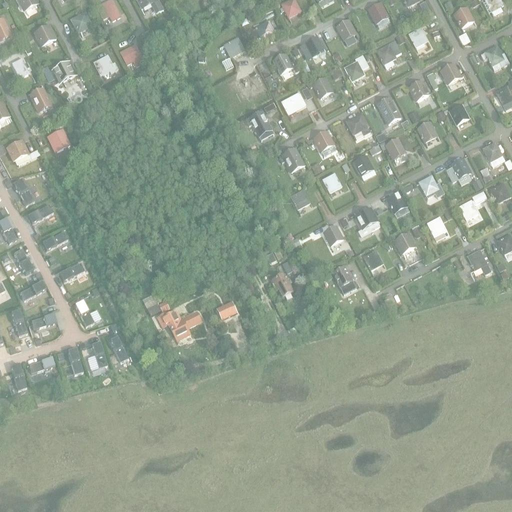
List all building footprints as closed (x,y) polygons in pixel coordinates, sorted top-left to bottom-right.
[(25,13),(37,7),(33,0),(17,0),(16,1),(19,6),(21,5),(25,13)] [(157,2),(155,3),(153,0),(135,0),(137,3),(139,2),(143,10),(150,6),(155,15),(162,12),(157,2)] [(402,0),(407,9),(419,3),(417,0),(402,0)] [(486,0),(484,1),(491,14),(504,8),(499,0),(486,0)] [(281,7),(288,20),(300,14),(293,1),(281,7)] [(114,22),(113,20),(118,17),(110,2),(96,9),(103,22),(109,19),(112,23),(114,22)] [(369,13),(376,26),(388,19),(381,6),(369,13)] [(455,17),(462,30),(473,24),(466,11),(455,17)] [(79,35),(91,28),(84,15),(70,22),(73,27),(75,27),(79,35)] [(0,21),(0,44),(1,46),(11,40),(2,21),(0,21)] [(336,30),(343,43),(356,36),(349,23),(336,30)] [(255,31),(262,43),(275,36),(269,24),(255,31)] [(43,48),(55,42),(48,29),(34,36),(37,41),(39,40),(43,48)] [(408,37),(415,50),(427,44),(420,31),(408,37)] [(224,47),(230,60),(244,53),(237,40),(224,47)] [(305,47),(312,60),(324,53),(317,40),(305,47)] [(138,68),(137,66),(142,63),(134,47),(120,55),(127,68),(133,65),(136,69),(138,68)] [(376,54),(383,67),(396,61),(389,47),(376,54)] [(504,56),(501,58),(497,49),(485,56),(481,58),(484,63),(488,61),(492,69),(494,73),(501,69),(502,70),(509,67),(504,56)] [(470,58),(474,67),(479,64),(475,56),(470,58)] [(295,63),(290,66),(285,57),(273,63),(280,76),(292,70),(295,75),(300,73),(295,63)] [(102,77),(114,71),(107,58),(93,65),(96,71),(98,70),(102,77)] [(11,66),(19,81),(29,76),(22,61),(11,66)] [(344,71),(352,84),(364,78),(357,64),(344,71)] [(62,84),(74,78),(67,65),(53,72),(56,77),(58,76),(62,84)] [(465,75),(459,78),(457,75),(462,72),(458,65),(441,74),(448,88),(461,81),(460,80),(463,78),(465,82),(468,81),(465,75)] [(41,71),(45,80),(51,78),(46,69),(41,71)] [(32,78),(35,84),(45,80),(42,73),(32,78)] [(241,80),(248,94),(260,87),(253,74),(241,80)] [(427,77),(433,92),(438,90),(434,82),(436,81),(433,75),(427,77)] [(313,88),(320,101),(332,94),(325,81),(313,88)] [(496,95),(503,108),(511,103),(511,95),(510,93),(511,91),(511,81),(507,84),(509,87),(508,88),(496,95)] [(409,91),(416,105),(429,98),(422,85),(409,91)] [(30,97),(39,116),(53,109),(44,90),(30,97)] [(281,105),(288,118),(300,111),(293,98),(281,105)] [(378,108),(388,127),(400,121),(390,101),(378,108)] [(234,114),(231,115),(225,103),(219,106),(226,118),(230,124),(237,121),(234,114)] [(0,123),(9,120),(2,106),(0,107),(0,123)] [(450,114),(457,128),(469,122),(462,108),(450,114)] [(249,121),(256,135),(268,128),(262,115),(249,121)] [(368,130),(365,132),(358,118),(346,125),(353,138),(361,134),(364,138),(370,135),(368,130)] [(418,131),(425,145),(437,139),(430,125),(418,131)] [(49,138),(56,153),(69,147),(62,131),(49,138)] [(314,141),(323,159),(336,152),(326,135),(314,141)] [(393,162),(405,155),(398,142),(387,147),(385,143),(379,146),(382,152),(387,150),(393,162)] [(18,168),(30,161),(21,144),(7,151),(10,156),(11,156),(18,168)] [(483,152),(492,170),(505,164),(495,145),(483,152)] [(299,171),(304,169),(295,151),(282,158),(283,160),(279,161),(282,166),(285,164),(288,170),(289,170),(291,175),(299,171)] [(354,165),(361,179),(373,172),(366,158),(354,165)] [(451,168),(458,182),(470,175),(463,162),(451,168)] [(322,182),(329,195),(341,189),(334,175),(322,182)] [(439,186),(436,187),(431,179),(419,185),(427,201),(435,196),(437,200),(444,196),(439,186)] [(15,185),(26,207),(34,203),(23,181),(15,185)] [(490,192),(497,205),(509,199),(502,186),(490,192)] [(290,199),(297,212),(309,206),(303,193),(290,199)] [(475,206),(476,207),(487,200),(483,193),(472,199),(473,202),(471,203),(459,209),(466,222),(478,216),(473,207),(475,206)] [(387,202),(394,215),(406,209),(399,196),(387,202)] [(49,206),(28,218),(32,226),(54,214),(49,206)] [(362,232),(369,229),(371,233),(380,228),(371,210),(355,219),(362,232)] [(452,212),(445,216),(448,222),(455,218),(452,212)] [(0,221),(0,228),(8,245),(16,241),(5,219),(0,221)] [(427,226),(434,239),(446,232),(439,219),(427,226)] [(323,236),(330,249),(342,243),(335,229),(323,236)] [(63,234),(42,245),(46,253),(68,242),(63,234)] [(395,243),(402,256),(414,249),(407,236),(395,243)] [(511,242),(509,237),(497,243),(504,257),(511,252),(511,242)] [(272,245),(264,249),(267,255),(274,251),(272,245)] [(15,254),(26,276),(34,272),(23,250),(15,254)] [(363,260),(370,273),(382,266),(375,253),(363,260)] [(484,277),(490,274),(479,253),(467,259),(474,273),(480,270),(484,277)] [(273,255),(268,257),(272,264),(277,261),(273,255)] [(81,264),(59,276),(64,284),(85,272),(81,264)] [(332,276),(339,290),(352,284),(344,270),(332,276)] [(150,286),(156,283),(152,275),(146,278),(150,286)] [(321,280),(324,285),(333,280),(331,275),(321,280)] [(291,282),(286,285),(282,278),(271,283),(275,292),(278,291),(282,299),(293,294),(293,293),(296,292),(294,287),(290,289),(289,286),(292,284),(291,282)] [(42,283),(21,295),(25,302),(47,291),(42,283)] [(157,298),(156,298),(154,294),(152,295),(156,305),(147,310),(151,318),(161,312),(162,315),(170,311),(166,303),(159,307),(158,305),(159,304),(158,302),(158,301),(157,298)] [(75,307),(86,328),(94,324),(83,302),(75,307)] [(12,315),(20,338),(28,335),(20,312),(12,315)] [(196,316),(180,324),(175,314),(167,318),(166,315),(157,320),(162,331),(168,328),(176,343),(189,336),(187,331),(200,325),(196,316)] [(55,315),(31,322),(34,331),(58,324),(55,315)] [(110,343),(121,365),(129,361),(118,339),(110,343)] [(92,347),(99,370),(107,368),(101,344),(92,347)] [(68,353),(74,376),(83,374),(76,350),(68,353)] [(53,359),(29,367),(32,376),(56,368),(53,359)] [(11,369),(18,393),(27,390),(19,366),(11,369)]
